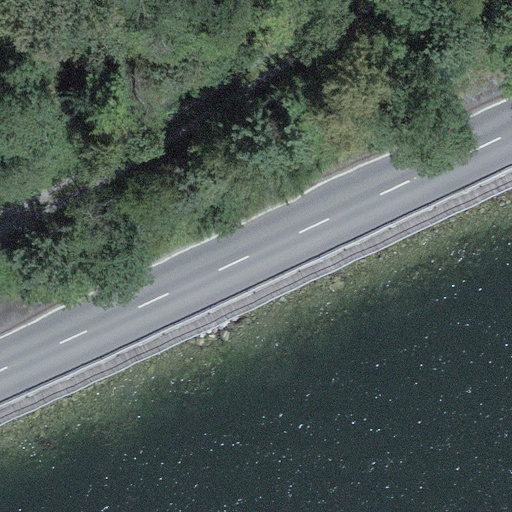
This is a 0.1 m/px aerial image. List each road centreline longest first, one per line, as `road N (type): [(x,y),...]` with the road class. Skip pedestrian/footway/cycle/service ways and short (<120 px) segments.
road 1 (primary): [(511,130),(18,363)]
road 2 (track): [(0,214),(305,49),(371,0)]
